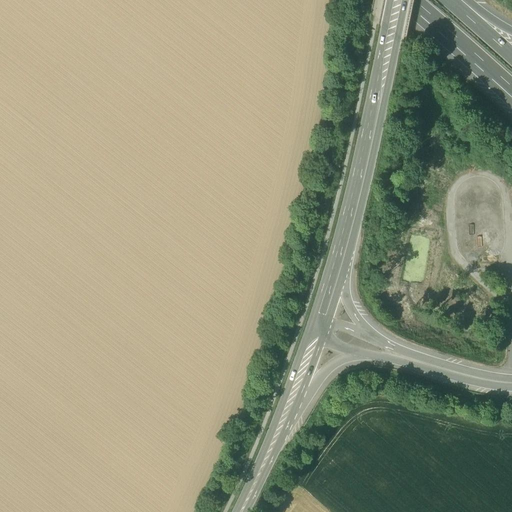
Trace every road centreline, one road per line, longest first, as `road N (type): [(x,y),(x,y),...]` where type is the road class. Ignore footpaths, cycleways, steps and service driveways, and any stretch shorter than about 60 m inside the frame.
road 1 (secondary): [(339,261),(398,0)]
road 2 (motorway): [(368,353),(511,386)]
road 3 (motorway): [(511,376),(379,340)]
